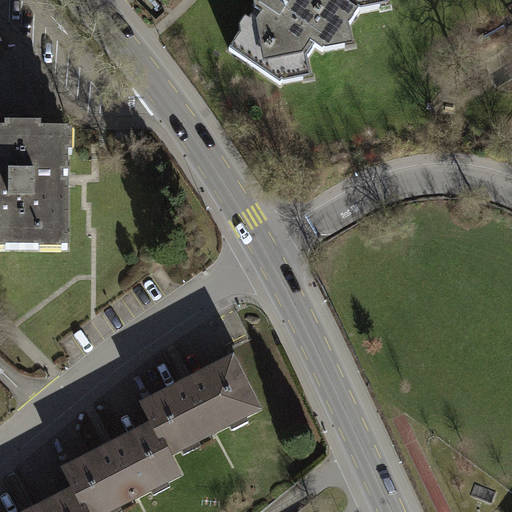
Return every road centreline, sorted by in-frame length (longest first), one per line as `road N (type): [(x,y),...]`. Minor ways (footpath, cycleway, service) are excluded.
road 1 (residential): [(268,252),(116,350),(0,449)]
road 2 (tertiary): [(91,0),(168,97),(268,252)]
road 3 (tertiary): [(268,252),(392,511)]
road 4 (residential): [(511,192),(459,177),(389,186),(268,252)]
